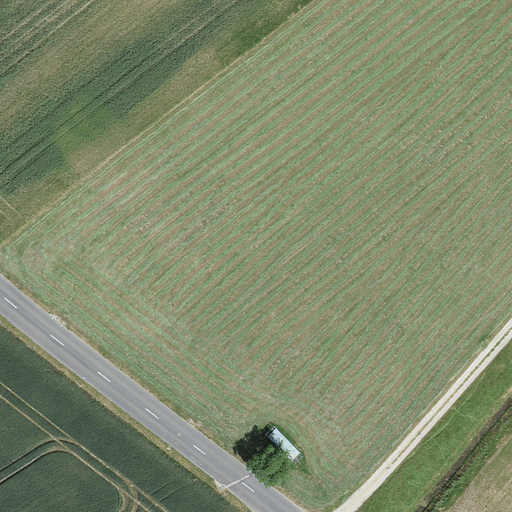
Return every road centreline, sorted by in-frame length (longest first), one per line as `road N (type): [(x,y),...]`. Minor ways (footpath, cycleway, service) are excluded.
road 1 (tertiary): [(280,511),(0,293)]
road 2 (track): [(511,328),(396,460)]
